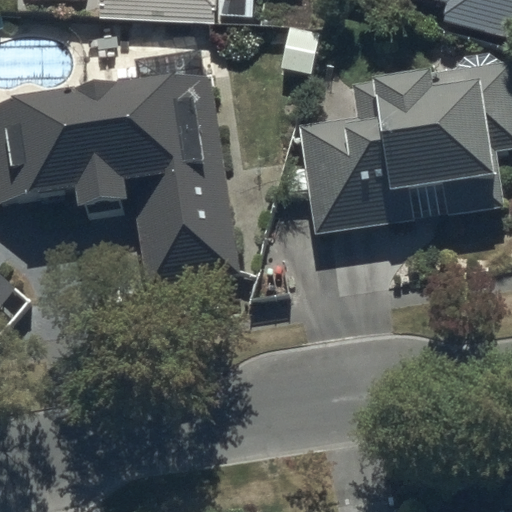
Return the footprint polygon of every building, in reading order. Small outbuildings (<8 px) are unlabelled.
[(99,0),(99,17),(219,23),(220,0),(99,0)] [(511,0),(430,0),(446,5),(442,18),(511,37),(511,0)] [(511,60),(504,62),(488,53),(465,56),(455,70),(430,74),(429,69),(371,78),(372,82),(352,85),(357,117),(298,126),(314,235),(505,206),(496,148),(511,145),(511,60)] [(14,93),(0,102),(0,190),(72,179),(74,202),(133,194),(145,287),(241,274),(211,79),(179,68),(14,93)] [(0,273),(0,303),(15,286),(0,273)]
